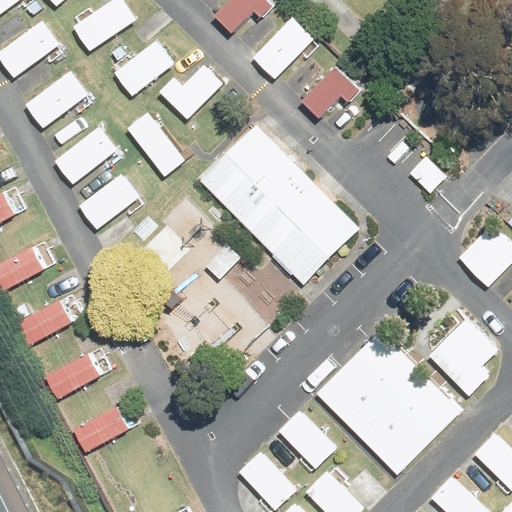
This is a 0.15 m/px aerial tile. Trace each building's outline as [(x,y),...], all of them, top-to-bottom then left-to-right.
[(0,0),(0,17),(2,20),(30,0),(0,0)] [(141,0),(116,0),(85,21),(102,47),(151,14),(141,0)] [(265,0),(229,0),(213,16),(230,33),(253,11),(259,18),(271,6),(265,0)] [(55,15),(8,48),(28,76),(75,43),(55,15)] [(292,17),(252,57),(274,79),(314,39),(292,17)] [(169,34),(124,66),(144,93),(189,62),(169,34)] [(182,75),(168,88),(195,115),(231,79),(212,59),(189,81),(182,75)] [(83,67),(37,101),(57,127),(102,93),(83,67)] [(334,67),(301,101),(318,118),(341,96),(347,102),(359,90),(334,67)] [(194,149),(160,107),(133,128),(168,171),(194,149)] [(262,114),(205,172),(319,284),(375,226),(262,114)] [(65,156),(85,183),(135,146),(114,119),(65,156)] [(425,161),(411,175),(429,194),(444,179),(425,161)] [(87,205),(107,232),(154,197),(134,171),(87,205)] [(0,194),(0,222),(27,208),(15,186),(0,194)] [(511,229),(499,217),(464,252),(497,285),(511,270),(511,229)] [(0,265),(0,271),(11,292),(60,265),(47,241),(0,265)] [(251,257),(236,243),(216,265),(230,279),(251,257)] [(26,318),(39,342),(86,317),(73,293),(26,318)] [(434,354),(474,394),(511,355),(511,348),(476,312),(434,354)] [(325,390),(406,470),(472,404),(392,324),(325,390)] [(52,372),(67,398),(115,372),(101,346),(52,372)] [(131,398),(80,425),(95,454),(146,426),(131,398)] [(313,403),(288,427),(329,468),(354,444),(313,403)] [(511,432),(506,427),(482,452),(511,481),(511,432)] [(273,443),(245,467),(281,508),(309,484),(273,443)] [(340,466),(317,489),(339,511),(367,511),(377,503),(340,466)] [(465,470),(439,496),(455,511),(499,511),(503,508),(465,470)] [(318,511),(309,498),(288,511),(318,511)]
